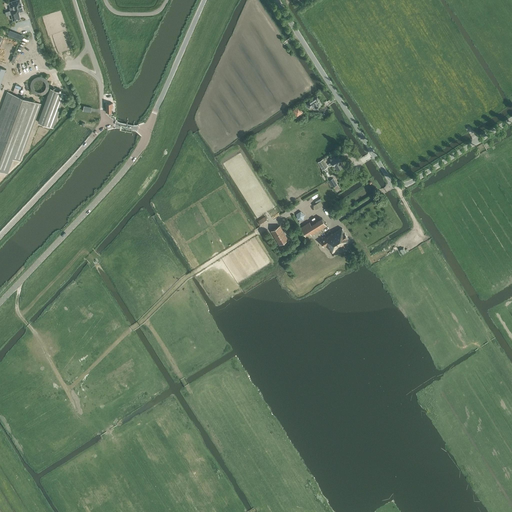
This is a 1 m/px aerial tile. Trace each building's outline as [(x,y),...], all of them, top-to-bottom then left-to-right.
[(22,6),(21,4),(20,0),(16,0),(12,1),(13,7),(10,8),(11,10),(10,10),(13,21),(20,19),(19,12),(23,11),(22,6)] [(24,35),(9,29),(7,34),(22,40),(24,35)] [(42,77),(38,78),(35,79),(33,81),(31,84),(31,88),(32,91),(35,94),(38,95),(42,96),(45,94),(48,92),(49,88),(49,85),(48,81),(45,79),(42,77)] [(53,89),(40,123),(52,127),(64,93),(53,89)] [(42,104),(34,101),(7,91),(0,111),(0,169),(8,173),(13,158),(20,161),(25,147),(42,104)] [(318,107),(322,104),(317,96),(307,103),(310,108),(316,103),(318,107)] [(334,166),(337,170),(344,166),(338,157),(335,158),(334,157),(330,159),(331,162),(328,164),(330,166),(333,164),(334,166)] [(323,159),(318,162),(322,170),(328,167),(323,159)] [(337,185),(333,178),(329,181),(333,188),(337,185)] [(320,201),(313,205),(315,209),(323,205),(320,201)] [(261,224),(268,220),(265,216),(258,220),(261,224)] [(301,227),(306,235),(314,230),(316,232),(327,226),(322,218),(307,227),(305,224),(301,227)] [(272,230),(280,244),(287,240),(285,237),(286,236),(280,226),(272,230)] [(332,233),(320,241),(324,247),(327,245),(329,249),(330,249),(333,253),(342,247),(343,250),(348,246),(346,243),(350,241),(348,237),(345,232),(342,228),(332,234),(332,233)]
